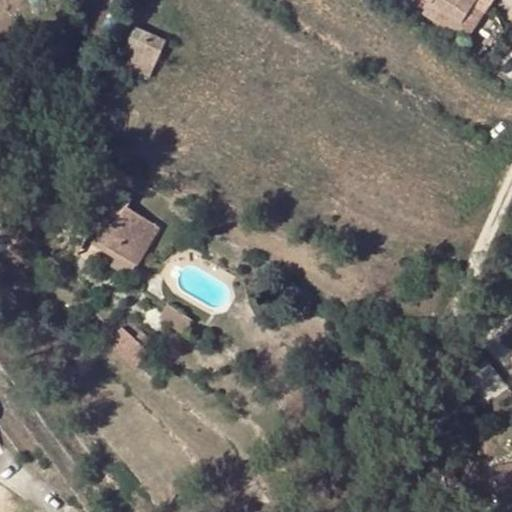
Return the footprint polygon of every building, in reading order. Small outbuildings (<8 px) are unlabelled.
[(475,0),(461,23),(431,3),(423,14),(465,42),(493,0),(475,0)] [(426,0),(431,3),(461,23),(475,0),(426,0)] [(124,52),(133,57),(153,66),(165,42),(135,28),(124,52)] [(511,66),(494,55),(486,68),(510,83),(511,81),(511,66)] [(148,79),(153,66),(133,57),(128,69),(148,79)] [(102,209),(112,214),(119,219),(125,207),(127,208),(131,200),(113,190),(102,209)] [(160,228),(127,208),(125,207),(119,219),(112,214),(108,219),(106,218),(103,225),(94,219),(85,234),(122,256),(139,266),(160,228)] [(132,278),(139,266),(122,256),(115,268),(132,278)] [(449,285),(428,273),(423,281),(413,301),(434,312),(449,285)] [(128,320),(121,329),(150,353),(158,344),(128,320)] [(121,329),(107,346),(136,370),(150,353),(121,329)] [(480,361),(459,379),(483,405),(504,387),(480,361)] [(502,511),(511,508),(511,495),(508,480),(511,478),(511,465),(491,470),(502,511)]
